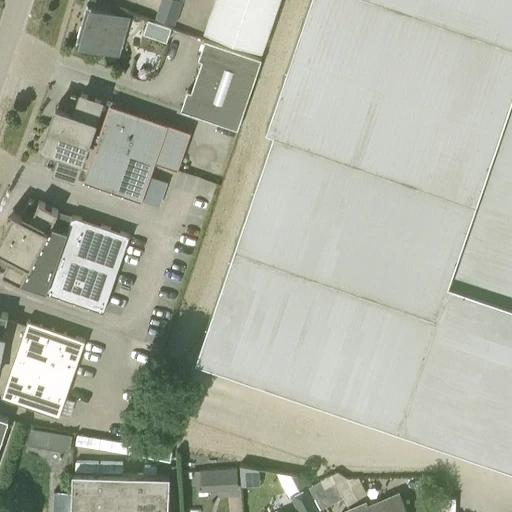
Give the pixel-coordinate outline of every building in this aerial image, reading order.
[(162,0),(156,19),(175,25),(182,2),(174,0),(162,0)] [(275,128),(197,355),(511,461),(511,0),(309,0),(267,125),(275,128)] [(262,50),(279,0),(215,0),(205,31),(262,50)] [(119,53),(129,18),(87,6),(77,41),(119,53)] [(167,42),(172,27),(148,19),(143,34),(167,42)] [(238,128),(262,58),(205,39),(199,58),(202,59),(192,91),(188,89),(181,109),(238,128)] [(49,125),(155,162),(155,161),(177,169),(191,131),(168,123),(110,103),(81,93),(80,96),(71,93),(65,109),(56,106),(49,125)] [(142,200),(155,162),(49,125),(43,144),(52,148),(46,164),(55,167),(55,170),(74,177),(79,164),(88,167),(84,180),(142,200)] [(130,234),(72,214),(71,217),(39,200),(38,203),(30,198),(21,214),(12,209),(0,233),(0,248),(3,250),(0,254),(0,268),(3,270),(2,272),(21,282),(58,296),(104,311),(130,234)] [(0,356),(72,378),(86,339),(28,319),(26,324),(7,318),(8,313),(0,311),(0,356)] [(59,416),(72,378),(0,356),(0,390),(3,391),(1,396),(59,416)] [(0,444),(9,418),(0,414),(0,444)] [(51,431),(31,427),(28,444),(48,448),(51,431)] [(149,456),(149,471),(169,471),(169,456),(149,456)] [(259,466),(240,462),(241,486),(260,485),(259,466)] [(238,489),(237,468),(217,469),(219,490),(238,489)] [(167,511),(169,475),(73,471),(72,490),(54,490),(53,511),(167,511)] [(324,487),(320,479),(309,485),(320,508),(342,497),(335,482),(324,487)] [(297,511),(321,511),(319,508),(308,485),(289,495),(297,511)] [(407,511),(399,493),(367,506),(366,503),(343,511),(407,511)]
